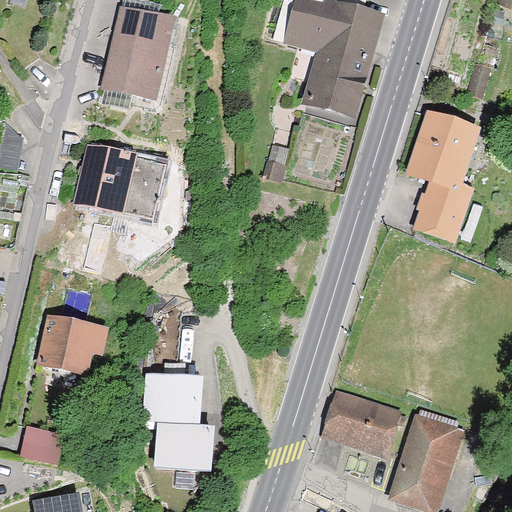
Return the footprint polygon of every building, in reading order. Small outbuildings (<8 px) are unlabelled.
[(299,117),(351,132),(385,14),(334,0),(331,0),(329,9),(295,0),(289,0),(276,46),(316,57),(299,117)] [(178,22),(123,8),(101,95),(155,109),(178,22)] [(478,131),(426,114),(405,177),(429,184),(458,194),(478,131)] [(164,166),(87,150),(75,204),(152,221),(164,166)] [(472,200),(429,184),(414,228),(456,243),(472,200)] [(107,330),(46,319),(36,367),(97,379),(107,330)] [(203,375),(144,373),(142,421),(157,422),(201,424),(203,375)] [(385,461),(400,416),(337,396),(323,442),(385,461)] [(442,511),(468,427),(417,412),(389,506),(409,511),(442,511)] [(29,422),(21,454),(62,464),(71,433),(29,422)] [(201,424),(157,422),(155,467),(211,469),(213,424),(201,424)] [(81,511),(79,499),(32,506),(33,511),(81,511)]
